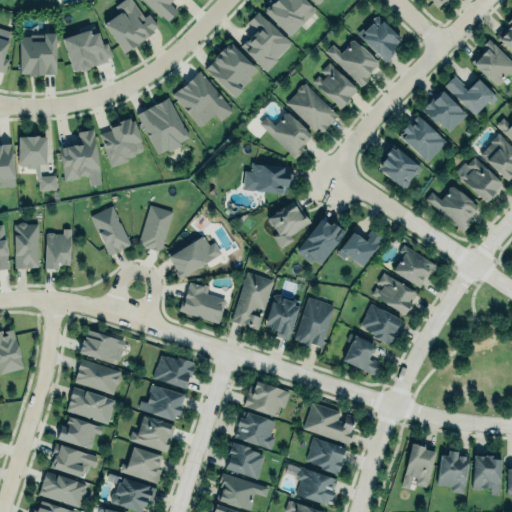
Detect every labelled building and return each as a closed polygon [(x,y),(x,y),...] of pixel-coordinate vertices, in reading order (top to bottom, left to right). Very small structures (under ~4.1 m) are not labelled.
[(102,21),(118,10),(114,4),(119,0),(132,0),(143,15),(148,12),(157,25),(152,28),(153,30),(136,40),(138,42),(130,47),(129,46),(122,51),(102,21)] [(169,0),(168,1),(176,9),(166,19),(161,14),(159,15),(144,0),(169,0)] [(306,0),(313,6),(313,10),(302,20),(301,20),(294,27),(294,29),(290,33),(288,33),(287,34),(262,9),(263,8),(263,5),(265,3),(267,2),(269,0),(306,0)] [(238,45),(265,70),(290,42),(256,11),(246,21),(254,28),(238,45)] [(511,52),(511,13),(505,20),(508,23),(506,26),(503,23),(493,34),(511,52)] [(402,39),(375,15),(356,35),(383,60),(402,39)] [(71,71),(78,69),(78,70),(88,67),(88,65),(92,63),(92,64),(107,60),(106,57),(112,55),(106,39),(101,41),(94,19),(76,25),(77,30),(59,36),(71,71)] [(0,26),(10,30),(2,56),(7,57),(3,71),(0,70),(0,26)] [(17,35),(18,72),(27,72),(27,75),(33,75),(33,73),(54,72),(54,31),(42,31),(42,33),(30,33),(30,35),(17,35)] [(487,37),(511,61),(511,75),(510,73),(507,71),(501,76),(501,79),(498,83),(494,83),(470,60),(473,57),(474,58),(479,53),(479,52),(483,48),(479,45),(487,37)] [(352,38),(359,44),(360,44),(370,54),(370,55),(375,59),(374,60),(376,62),(364,76),(366,78),(359,84),(324,49),(331,42),(339,51),(345,45),(345,42),(349,38),(352,38)] [(229,41),(256,68),(249,75),(250,77),(240,87),(240,88),(233,95),(204,66),(213,57),(213,54),(226,42),(227,42),(229,41)] [(327,61),(353,85),(352,86),(355,88),(347,96),(349,97),(344,102),(343,101),(338,106),(311,80),(317,74),(320,77),(324,74),(319,69),(327,61)] [(172,92),(199,70),(231,109),(219,119),(213,112),(198,125),(172,92)] [(453,73),(443,83),(472,113),(486,99),(489,102),(496,96),(476,76),(466,86),(453,73)] [(284,101),(304,82),(335,113),(319,129),(316,126),(312,129),(284,101)] [(421,108),(423,106),(422,105),(429,99),(428,98),(430,96),(432,97),(437,92),(437,91),(440,88),(465,113),(457,121),(456,120),(447,129),(444,125),(443,126),(435,119),(433,121),(421,108)] [(137,112),(167,96),(188,135),(180,139),(180,144),(168,151),(166,147),(158,152),(137,112)] [(258,122),(293,156),(301,149),(299,147),(309,135),(287,110),(282,110),(279,115),(279,117),(273,123),(264,115),(258,122)] [(444,142),(416,114),(397,134),(425,161),(444,142)] [(132,118),(142,146),(141,150),(135,152),(132,154),(126,156),(127,159),(109,165),(98,131),(109,128),(108,125),(119,121),(118,118),(127,115),(129,119),(132,118)] [(495,123),(511,139),(511,120),(509,123),(501,116),(495,123)] [(77,130),(91,127),(100,183),(88,185),(87,173),(63,177),(58,144),(79,141),(77,130)] [(479,152),(490,142),(488,139),(497,129),(511,144),(511,173),(506,180),(479,152)] [(18,135),(44,135),(44,162),(38,162),(41,172),(56,171),(57,189),(38,189),(37,180),(35,179),(35,165),(27,165),(27,163),(18,163),(18,135)] [(0,184),(0,186),(13,186),(12,144),(0,144),(0,184)] [(376,166),(380,161),(379,160),(384,154),(383,153),(389,146),(392,148),(394,146),(420,166),(415,172),(413,170),(407,177),(408,178),(408,180),(407,182),(405,185),(401,187),(376,166)] [(484,200),(456,175),(462,168),(465,172),(469,168),(464,163),(473,155),(501,182),(493,190),(494,192),(490,196),(489,195),(484,200)] [(243,169),(241,188),(285,193),(286,180),(290,180),(290,165),(250,160),(249,170),(243,169)] [(461,229),(424,197),(430,190),(439,197),(444,191),(444,189),(447,184),(451,184),(475,204),(475,205),(476,206),(466,219),(468,221),(461,229)] [(309,222),(293,199),(265,217),(275,233),(271,236),(279,248),(293,239),(290,234),(309,222)] [(159,250),(136,243),(148,203),(171,210),(159,250)] [(90,215),(108,254),(130,244),(111,205),(90,215)] [(319,217),(294,250),(301,254),(300,256),(310,262),(313,258),(319,264),(344,230),(331,221),(328,223),(319,217)] [(0,222),(2,222),(8,267),(0,268),(0,222)] [(37,222),(12,223),(13,267),(38,267),(37,222)] [(69,227),(67,263),(59,262),(59,260),(57,260),(56,267),(43,266),(44,232),(45,232),(46,231),(51,231),(53,232),(61,232),(61,227),(69,227)] [(351,230),(335,252),(342,257),(345,254),(360,265),(381,236),(370,229),(362,239),(351,230)] [(164,252),(178,243),(179,246),(202,232),(208,242),(214,239),(221,252),(178,278),(171,265),(172,265),(164,252)] [(402,243),(435,265),(428,276),(425,275),(418,286),(392,269),(403,253),(398,250),(402,243)] [(245,270),(271,279),(262,308),(254,305),(251,313),(260,316),(256,327),(247,324),(247,323),(244,322),(243,324),(229,319),(245,270)] [(382,271),(415,292),(406,302),(409,305),(403,314),(369,293),(375,285),(379,288),(382,284),(376,282),(382,271)] [(188,280),(201,284),(202,282),(208,284),(205,292),(224,298),(217,321),(177,308),(180,299),(182,299),(185,292),(188,280)] [(273,334),(286,338),(297,305),(291,303),(292,300),(283,297),(281,295),(279,294),(277,293),(275,293),(272,293),(270,299),(262,323),(269,325),(268,327),(275,329),(273,334)] [(306,295),(332,304),(319,345),(308,341),(307,344),(301,343),(301,341),(296,339),(295,338),(292,337),(306,295)] [(369,301),(399,318),(397,322),(397,323),(394,327),(393,329),(395,331),(389,341),(388,340),(386,343),(380,339),(378,339),(371,335),(372,333),(366,329),(364,329),(363,328),(363,327),(358,324),(364,313),(363,312),(369,301)] [(0,372),(23,366),(12,327),(1,330),(0,328),(0,372)] [(86,327),(124,339),(118,359),(113,358),(112,361),(77,350),(81,338),(83,339),(86,327)] [(349,331),(373,343),(366,356),(378,361),(373,374),(340,358),(349,342),(345,339),(349,331)] [(192,362),(158,352),(151,378),(184,388),(192,362)] [(72,383),(113,393),(119,369),(78,359),(72,383)] [(250,377),(288,390),(283,407),(277,405),(273,415),(241,404),(250,377)] [(136,407),(139,399),(145,401),(148,392),(147,392),(150,383),(183,393),(180,404),(177,413),(175,413),(172,419),(136,407)] [(114,398),(71,385),(65,409),(106,422),(114,398)] [(301,427),(310,399),(339,409),(336,419),(342,421),(345,413),(355,416),(346,442),(301,427)] [(234,423),(239,408),(273,420),(269,434),(273,436),(269,448),(232,435),(236,424),(234,423)] [(127,438),(130,428),(136,430),(142,413),(174,424),(165,450),(127,438)] [(67,415),(101,425),(99,433),(94,431),(91,439),(92,440),(90,446),(89,446),(89,448),(55,436),(59,424),(63,425),(67,415)] [(308,434),(302,457),(318,463),(317,466),(335,472),(339,462),(332,459),(333,455),(338,457),(341,449),(341,443),(325,438),(308,434)] [(231,440),(248,445),(247,448),(256,451),(256,452),(262,454),(258,466),(259,466),(255,477),(222,466),(226,454),(225,454),(229,443),(230,443),(231,440)] [(96,455),(92,465),(88,464),(85,471),(79,469),(77,475),(49,465),(53,454),(49,453),(54,441),(96,455)] [(402,479),(410,441),(423,444),(422,448),(432,450),(424,484),(414,482),(415,476),(412,476),(411,481),(402,479)] [(132,445),(161,454),(157,467),(160,468),(155,481),(118,469),(120,462),(125,463),(132,445)] [(435,483),(439,454),(446,455),(447,448),(468,452),(461,492),(449,490),(449,485),(435,483)] [(472,450),(470,487),(479,487),(479,484),(488,484),(487,493),(496,494),(498,453),(490,453),(490,449),(483,449),(480,450),(472,450)] [(298,465),(335,477),(327,503),(294,493),(298,479),(294,477),(298,465)] [(44,469),(84,482),(84,486),(84,488),(84,491),(83,493),(80,495),(77,506),(37,492),(44,469)] [(220,470),(267,486),(264,496),(253,492),(249,509),(214,500),(218,482),(216,482),(220,470)] [(110,501),(108,497),(111,492),(113,490),(116,480),(121,481),(122,477),(153,487),(149,499),(145,498),(140,511),(110,501)] [(73,511),(74,509),(39,498),(35,509),(32,508),(30,511),(73,511)] [(282,511),(287,499),(323,511),(282,511)] [(206,511),(210,501),(243,511),(206,511)]
